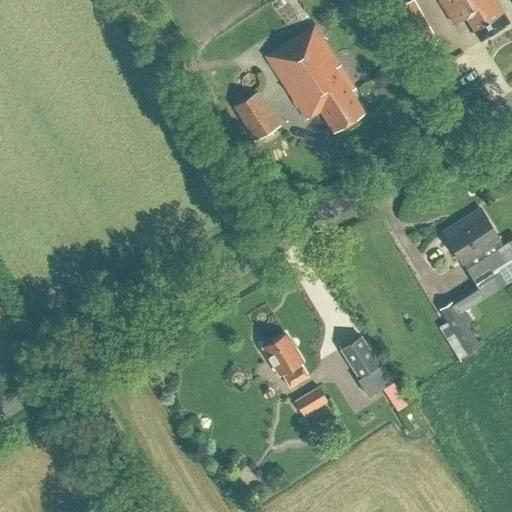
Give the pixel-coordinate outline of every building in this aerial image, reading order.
[(479,40),(508,22),(494,0),(438,0),(453,23),(464,16),(479,40)] [(332,130),(362,111),(349,90),(354,87),(313,24),(264,55),(305,118),(319,109),(332,130)] [(254,139),(275,126),(253,92),(232,105),(254,139)] [(511,278),(511,237),(500,246),(497,240),(499,239),(478,207),(441,230),(461,263),(464,261),(467,266),(465,268),(476,286),(439,308),(466,353),(479,345),(466,324),(481,315),(473,302),(511,278)] [(274,372),(278,372),(278,374),(281,372),(289,385),(306,375),(298,362),(301,360),(284,333),(262,346),(272,363),(271,366),(274,372)] [(338,350),(358,380),(379,366),(359,336),(338,350)] [(326,400),(318,386),(293,400),(302,414),(326,400)]
